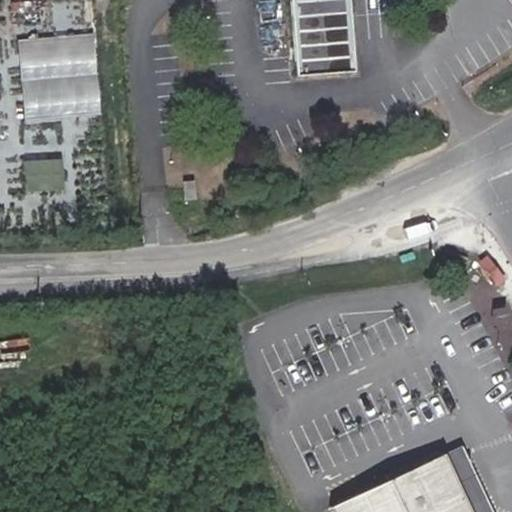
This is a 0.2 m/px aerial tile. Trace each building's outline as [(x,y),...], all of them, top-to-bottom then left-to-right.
[(283,0),(288,71),(344,68),(340,0),(283,0)] [(104,34),(29,34),(29,116),(105,115),(104,34)] [(33,156),(33,188),(71,189),(71,157),(33,156)] [(170,174),(172,193),(182,192),(181,174),(170,174)] [(489,511),(459,443),(441,452),(468,511),(489,511)] [(327,503),(330,511),(468,511),(441,452),(327,503)]
